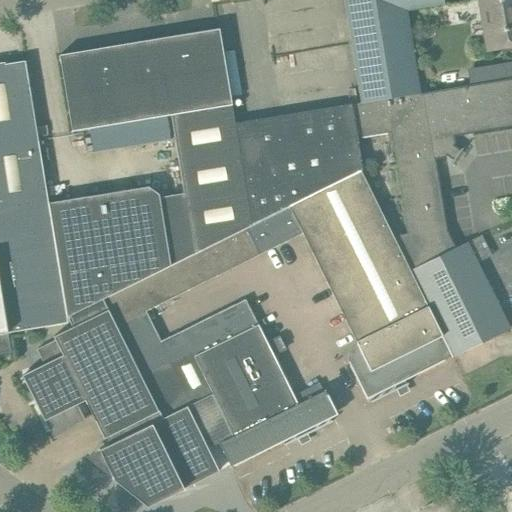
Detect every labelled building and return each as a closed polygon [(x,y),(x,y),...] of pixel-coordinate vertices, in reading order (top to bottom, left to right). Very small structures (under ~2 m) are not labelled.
[(343,0),(360,102),(418,93),(405,11),(444,5),(442,0),(343,0)] [(511,0),(478,0),(479,4),(484,3),(492,50),(511,46),(511,0)] [(343,44),(334,46),(338,69),(354,66),(345,18),(338,19),(343,44)] [(63,54),(59,55),(71,131),(83,129),(129,121),(170,115),(231,104),(219,28),(215,29),(215,32),(213,32),(142,44),(142,41),(136,42),(136,45),(131,46),(63,57),(63,54)] [(0,292),(7,335),(67,325),(66,317),(48,205),(24,61),(0,64),(0,292)] [(360,102),(351,104),(356,137),(387,132),(392,161),(404,232),(390,234),(408,270),(453,247),(445,229),(434,161),(434,158),(443,156),(445,154),(451,159),(450,161),(449,161),(451,162),(451,161),(461,148),(460,148),(458,150),(451,145),(453,143),(452,136),(502,128),(511,126),(511,77),(495,81),(418,93),(381,99),(360,102)] [(234,123),(231,104),(170,115),(183,190),(193,254),(246,228),(251,226),(234,123)] [(351,104),(234,123),(251,226),(359,172),(361,171),(356,137),(351,104)] [(251,226),(246,228),(259,253),(302,232),(359,348),(351,352),(350,352),(349,353),(349,354),(348,354),(348,355),(347,356),(347,357),(347,358),(347,359),(348,360),(348,361),(349,361),(348,362),(367,399),(394,385),(398,393),(407,389),(404,381),(452,357),(452,356),(442,335),(408,270),(390,234),(359,172),(251,226)] [(49,203),(48,203),(67,317),(102,299),(170,265),(193,254),(183,190),(159,194),(148,186),(147,186),(147,187),(128,190),(49,203)] [(193,254),(170,266),(102,299),(140,374),(168,360),(169,360),(169,359),(160,341),(145,310),(259,253),(246,228),(193,254)] [(466,241),(453,247),(408,270),(442,335),(452,356),(510,328),(477,262),(491,255),(481,235),(467,242),(466,241)] [(0,353),(10,352),(7,335),(0,292),(0,353)] [(44,364),(22,375),(44,419),(47,418),(53,432),(81,418),(75,405),(85,400),(95,420),(94,420),(103,438),(159,411),(140,374),(102,299),(67,317),(69,322),(72,327),(53,336),(54,340),(36,349),(44,364)] [(274,356),(281,352),(274,338),(267,342),(245,299),(180,331),(160,341),(169,359),(169,360),(168,360),(179,382),(190,404),(191,403),(212,393),(216,401),(227,423),(234,437),(219,444),(224,453),(230,465),(295,433),(300,442),(308,437),(304,429),(335,413),(325,392),(298,405),(289,387),(274,356)] [(168,360),(140,374),(159,411),(162,418),(187,405),(190,404),(168,360)] [(106,445),(98,449),(113,480),(147,506),(219,471),(187,405),(162,418),(159,411),(103,438),(106,445)]
